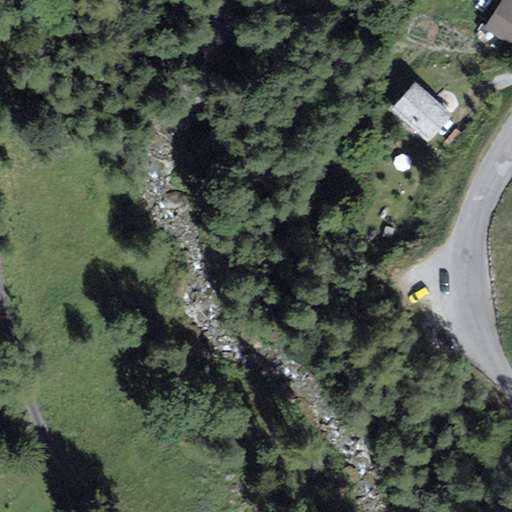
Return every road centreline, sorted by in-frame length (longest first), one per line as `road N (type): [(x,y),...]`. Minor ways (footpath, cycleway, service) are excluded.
road 1 (residential): [(511,139),(484,191),(470,261),(483,331),(511,388)]
road 2 (track): [(90,511),(37,433),(0,314)]
